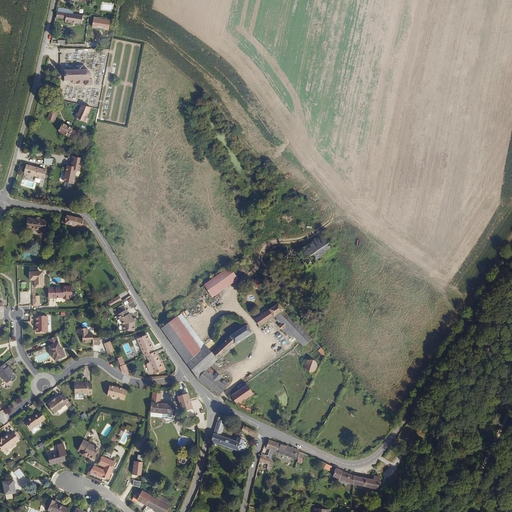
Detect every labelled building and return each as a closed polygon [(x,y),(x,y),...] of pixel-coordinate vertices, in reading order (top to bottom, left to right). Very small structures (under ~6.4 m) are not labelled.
[(81,25),(82,15),(55,12),(54,19),(63,20),(63,23),(81,25)] [(90,85),(90,73),(88,70),(81,70),(81,66),(76,66),(75,70),(63,70),(63,73),(58,73),(57,73),(57,78),(58,78),(62,79),(62,82),(64,82),(74,83),(74,85),(90,85)] [(87,115),(90,108),(79,105),(75,117),(87,121),(89,116),(87,115)] [(76,126),(75,128),(71,127),(72,126),(61,121),(57,129),(68,135),(69,132),(72,133),(72,135),(77,137),(81,128),(76,126)] [(71,177),(71,173),(72,173),(72,170),(75,170),(76,164),(77,157),(67,156),(67,164),(68,164),(68,166),(63,166),(63,172),(63,177),(65,178),(65,183),(72,183),(72,177),(71,177)] [(42,180),(43,171),(22,167),(21,175),(42,180)] [(88,224),(85,218),(64,216),(64,218),(62,218),(61,225),(90,227),(88,224)] [(47,234),(48,224),(25,221),(24,231),(47,234)] [(304,268),(331,249),(320,233),(293,252),(304,268)] [(207,293),(233,275),(226,266),(200,284),(207,293)] [(39,274),(28,274),(25,274),(25,283),(28,283),(31,285),(31,290),(32,290),(40,290),(39,274)] [(260,286),(253,277),(249,280),(257,289),(260,286)] [(70,299),(69,289),(63,289),(61,289),(61,290),(46,291),(46,301),(58,301),(58,299),(61,299),(62,302),(64,302),(67,302),(66,300),(70,299)] [(125,298),(123,294),(111,301),(114,305),(125,298)] [(311,332),(301,320),(295,325),(275,301),(264,309),(251,318),(257,325),(271,315),(274,319),(272,320),(276,325),(274,327),(277,331),(278,330),(288,340),(290,338),(297,345),(307,338),(306,337),(311,332)] [(135,319),(132,313),(131,313),(126,305),(118,310),(125,320),(123,328),(134,329),(135,319)] [(200,343),(180,314),(161,326),(181,360),(200,343)] [(46,335),(46,318),(34,319),(34,331),(37,331),(37,335),(46,335)] [(204,366),(214,357),(231,342),(249,330),(244,323),(230,332),(221,339),(207,351),(200,343),(181,360),(182,362),(192,376),(214,393),(221,385),(213,378),(216,374),(211,370),(210,371),(204,366)] [(90,340),(90,336),(85,336),(85,331),(76,331),(76,338),(80,338),(80,346),(90,345),(90,347),(97,347),(97,340),(90,340)] [(151,350),(146,337),(145,332),(140,334),(141,339),(136,341),(136,342),(142,359),(145,358),(152,355),(151,352),(151,350)] [(61,351),(55,337),(48,340),(50,346),(48,347),(50,350),(49,351),(52,358),(53,358),(55,361),(65,357),(63,351),(61,351)] [(321,353),(313,345),(310,348),(319,357),(321,353)] [(160,371),(154,354),(152,355),(145,358),(148,365),(151,374),(160,371)] [(307,362),(307,360),(307,359),(306,357),(305,357),(303,357),(301,358),(300,359),(299,361),(299,363),(300,365),(302,366),(303,366),(305,366),(307,364),(307,363),(307,362)] [(0,368),(0,379),(4,385),(5,386),(13,380),(9,375),(10,374),(7,369),(6,370),(3,366),(0,368)] [(240,401),(249,395),(242,384),(226,394),(234,405),(245,410),(246,404),(240,401)] [(91,399),(90,387),(87,387),(86,386),(83,386),(82,388),(79,386),(72,386),(73,397),(82,397),(82,399),(91,399)] [(123,403),(125,393),(121,392),(121,391),(108,388),(105,398),(109,399),(108,401),(113,402),(114,401),(118,401),(118,402),(123,403)] [(194,408),(188,392),(180,394),(177,395),(182,412),(194,408)] [(65,409),(69,406),(62,397),(58,400),(58,398),(50,403),(51,405),(46,408),(52,417),(64,408),(65,409)] [(173,412),(174,400),(151,399),(150,410),(173,412)] [(29,434),(37,427),(44,422),(39,414),(37,416),(31,420),(30,420),(26,422),(26,424),(23,426),(29,434)] [(243,447),(244,444),(236,440),(234,444),(218,438),(222,423),(216,421),(211,438),(210,445),(226,450),(230,452),(241,456),(244,448),(243,447)] [(251,433),(238,427),(237,429),(241,430),(240,432),(243,433),(242,435),(249,438),(251,433)] [(126,429),(121,442),(125,444),(130,430),(126,429)] [(18,444),(12,435),(7,438),(1,442),(0,441),(0,452),(2,456),(8,452),(9,453),(15,448),(14,447),(18,444)] [(272,452),(275,444),(265,440),(262,442),(261,448),(272,452)] [(94,461),(99,450),(88,445),(89,444),(83,442),(78,452),(82,454),(82,456),(86,459),(87,457),(94,461)] [(287,449),(275,444),(272,452),(296,462),(298,454),(287,449)] [(66,463),(66,458),(68,458),(67,445),(61,446),(61,453),(49,454),(50,464),(66,463)] [(269,460),(262,458),(263,456),(259,455),(257,463),(265,464),(267,465),(269,460)] [(110,481),(117,465),(105,460),(102,466),(108,469),(106,473),(96,468),(93,473),(110,481)] [(352,478),(346,476),(340,473),(338,473),(334,471),(331,479),(351,486),(352,478)] [(27,479),(22,472),(17,475),(22,483),(27,479)] [(376,492),(378,484),(377,484),(378,480),(371,478),(371,479),(370,479),(369,482),(356,478),(355,487),(376,492)] [(19,496),(16,484),(5,486),(8,499),(13,498),(13,497),(19,496)] [(159,511),(165,511),(169,505),(166,503),(160,500),(140,490),(139,493),(135,491),(132,498),(137,500),(159,511)] [(47,511),(70,511),(56,504),(51,501),(46,511),(47,511)]
